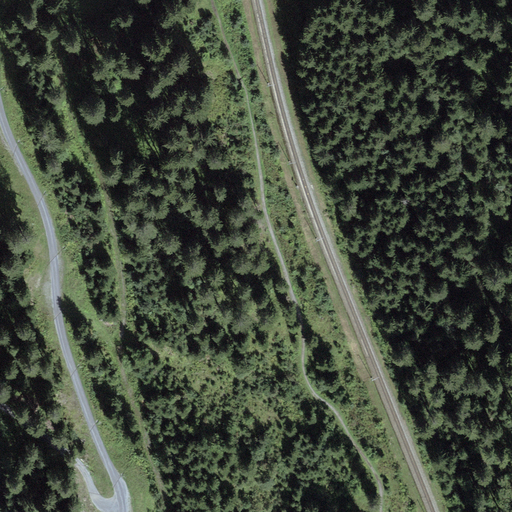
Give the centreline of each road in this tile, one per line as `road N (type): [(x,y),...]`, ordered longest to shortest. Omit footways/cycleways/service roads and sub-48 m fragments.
road 1 (track): [(0,90),(41,194),(64,337),(123,511)]
road 2 (track): [(121,511),(59,441),(0,402)]
